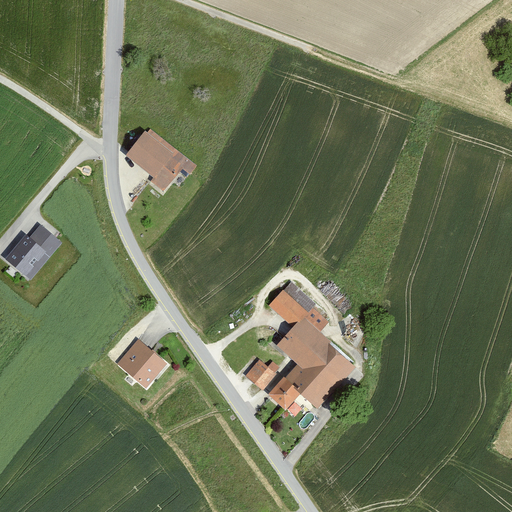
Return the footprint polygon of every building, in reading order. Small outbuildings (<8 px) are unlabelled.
[(187,176),(195,166),(149,130),(131,154),(158,175),(153,182),(164,191),(179,170),(187,176)] [(62,240),(39,221),(8,258),(30,278),(62,240)] [(308,310),(286,289),(273,302),(295,324),(277,343),(298,363),(288,375),(305,391),(319,404),(359,364),(322,329),(330,321),(313,305),(308,310)] [(169,361),(139,336),(117,363),(147,388),(169,361)] [(279,371),(261,356),(247,372),(265,387),(279,371)] [(305,391),(288,375),(271,393),(288,409),(305,391)]
